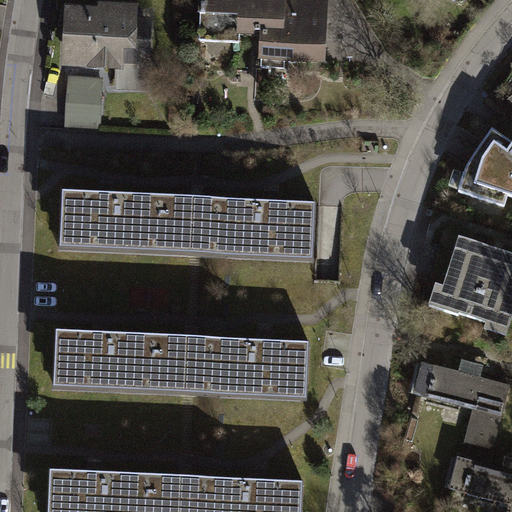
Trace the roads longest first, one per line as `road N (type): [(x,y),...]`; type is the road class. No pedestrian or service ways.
road 1 (residential): [(354,511),(401,224),(436,135),(511,28)]
road 2 (residential): [(0,445),(30,0)]
